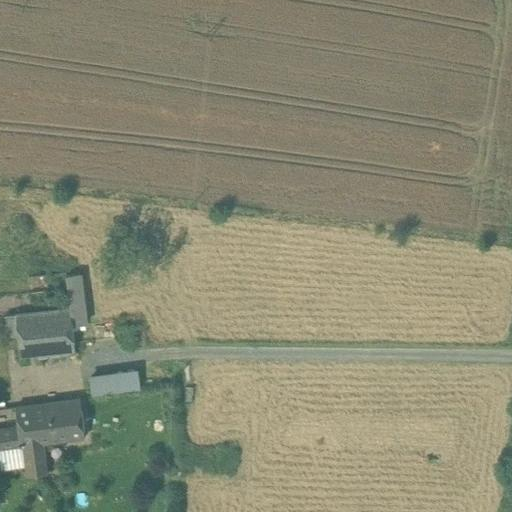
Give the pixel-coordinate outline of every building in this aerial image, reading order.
[(80,273),(66,275),(69,308),(72,326),(86,324),(80,273)] [(69,308),(16,315),(19,336),(21,356),(38,354),(38,358),(75,354),(72,326),(69,308)] [(16,315),(6,316),(8,337),(19,336),(16,315)] [(141,389),(139,368),(89,374),(91,395),(141,389)] [(80,398),(16,407),(19,426),(0,429),(0,449),(24,446),(27,475),(47,473),(43,443),(84,437),(80,398)]
